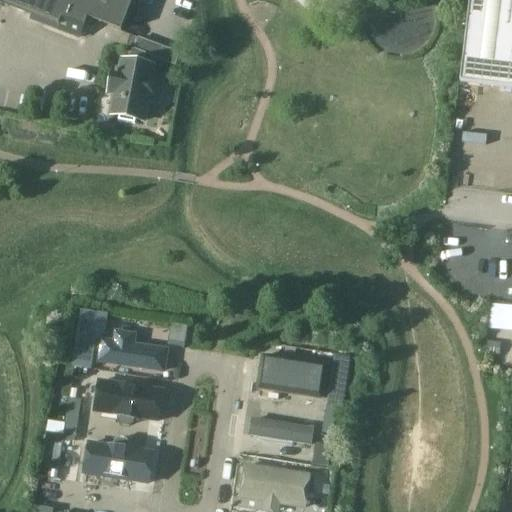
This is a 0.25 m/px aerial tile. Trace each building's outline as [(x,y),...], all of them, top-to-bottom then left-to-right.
[(120,33),(132,0),(1,0),(0,4),(0,7),(2,9),(2,7),(5,8),(35,20),(38,14),(47,18),(44,26),(79,39),(86,20),(120,33)] [(511,0),(468,0),(458,84),(511,90),(511,0)] [(160,49),(156,62),(175,69),(180,56),(160,49)] [(157,83),(150,82),(153,68),(142,66),(144,56),(132,52),(124,74),(111,71),(108,88),(116,89),(110,117),(142,123),(147,100),(154,101),(157,83)] [(462,176),(462,198),(477,197),(477,175),(462,176)] [(91,371),(95,341),(78,338),(74,368),(91,371)] [(98,340),(94,365),(163,375),(167,350),(134,345),(110,342),(98,340)] [(334,357),(327,398),(344,400),(350,359),(334,357)] [(262,361),(257,391),(320,401),(325,371),(262,361)] [(96,384),(92,413),(156,423),(160,393),(96,384)] [(279,408),(304,410),(305,401),(280,398),(279,408)] [(74,443),(81,402),(69,400),(63,442),(74,443)] [(333,413),(325,412),(321,434),(330,436),(333,413)] [(312,429),(253,420),(250,436),(309,446),(312,429)] [(328,444),(312,441),(309,460),(325,463),(328,444)] [(85,444),(79,477),(147,488),(152,454),(127,450),(111,448),(85,444)] [(242,466),(236,501),(260,505),(271,507),(279,508),(304,511),(310,476),(242,466)]
